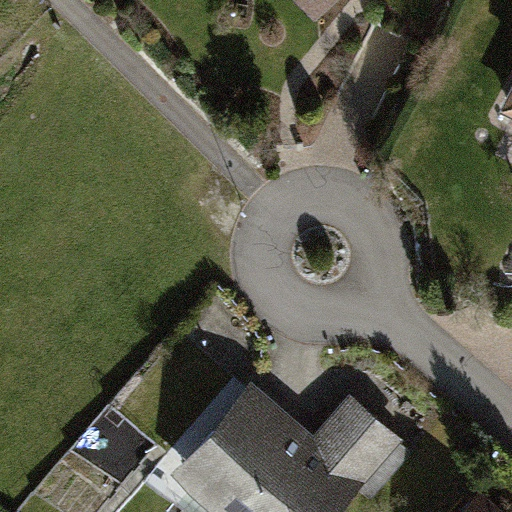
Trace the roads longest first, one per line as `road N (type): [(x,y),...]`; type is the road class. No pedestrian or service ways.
road 1 (residential): [(359,218),(331,204),(301,208),(274,247),(282,280),(309,300),(326,302),(357,288)]
road 2 (residential): [(357,288),(511,403)]
